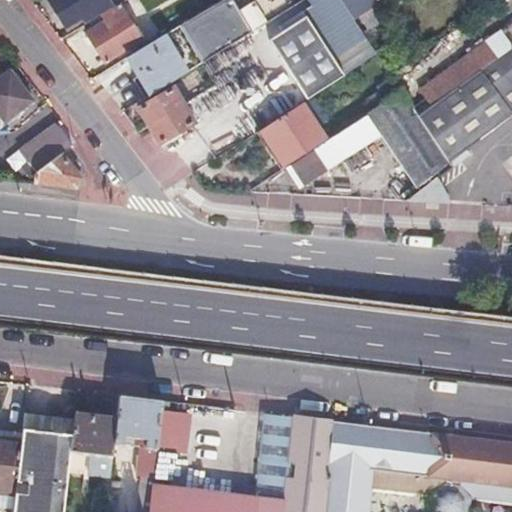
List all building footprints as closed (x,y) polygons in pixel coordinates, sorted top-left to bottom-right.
[(81,20),(84,25),(102,14),(111,9),(105,0),(46,0),(65,29),(81,20)] [(223,0),(125,59),(149,96),(289,10),(283,0),(223,0)] [(352,21),(338,0),(324,0),(298,15),(298,14),(277,28),(281,34),(268,42),(306,101),(377,56),(352,21)] [(338,0),(352,21),(385,0),(338,0)] [(111,9),(102,14),(106,21),(85,34),(102,64),(139,41),(117,5),(111,9)] [(511,25),(407,101),(417,116),(480,71),(511,48),(511,25)] [(511,48),(480,71),(511,117),(511,115),(511,48)] [(0,138),(3,137),(38,110),(8,70),(1,76),(0,76),(0,138)] [(480,71),(417,116),(425,129),(449,164),(495,129),(511,117),(480,71)] [(401,91),(390,76),(374,86),(384,102),(401,91)] [(192,123),(171,88),(137,108),(159,144),(192,123)] [(401,91),(384,102),(365,115),(378,135),(390,152),(425,129),(417,116),(407,101),(401,91)] [(324,142),(300,105),(259,131),(283,169),(284,167),(324,142)] [(365,115),(324,142),(284,167),(298,187),(378,135),(365,115)] [(67,150),(76,143),(56,118),(17,148),(36,173),(55,159),(61,155),(67,150)] [(425,129),(390,152),(415,190),(449,164),(425,129)] [(61,155),(81,179),(86,175),(67,150),(61,155)] [(33,182),(76,188),(81,179),(61,155),(55,159),(36,173),(34,175),(33,182)] [(148,511),(151,495),(152,486),(156,452),(161,412),(161,411),(162,403),(118,398),(116,420),(113,446),(129,448),(134,449),(135,440),(147,442),(146,450),(141,450),(140,459),(139,459),(139,464),(137,478),(141,479),(137,511),(148,511)] [(168,412),(169,404),(162,403),(161,411),(168,412)] [(161,412),(156,452),(181,455),(186,415),(161,412)] [(74,415),(71,437),(69,454),(111,459),(113,446),(116,420),(74,415)] [(260,499),(285,502),(287,481),(295,419),(270,416),(260,499)] [(283,511),(320,511),(321,507),(327,467),(326,467),(331,423),(295,418),(295,419),(287,481),(285,502),(283,511)] [(380,428),(331,423),(326,467),(327,467),(320,511),(355,511),(359,489),(369,491),(405,495),(406,485),(431,488),(430,498),(428,511),(429,511),(466,511),(469,498),(511,502),(511,444),(432,435),(380,428)] [(22,432),(21,437),(12,509),(12,511),(62,511),(69,454),(71,437),(22,432)] [(21,437),(0,434),(0,507),(12,509),(21,437)] [(406,485),(405,495),(430,498),(431,488),(406,485)] [(213,511),(214,503),(215,494),(152,486),(151,495),(148,511),(213,511)] [(366,511),(369,491),(359,489),(355,511),(366,511)] [(256,511),(258,499),(218,494),(215,494),(214,503),(213,511),(256,511)] [(283,511),(285,502),(260,499),(258,499),(256,511),(283,511)]
